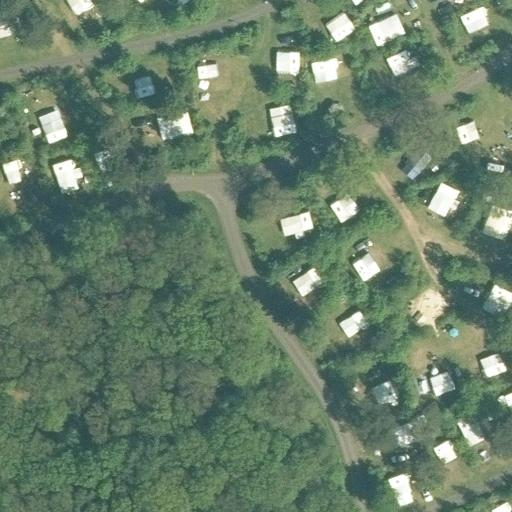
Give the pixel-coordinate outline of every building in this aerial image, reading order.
[(91,0),(61,0),(68,15),(93,5),(91,0)] [(340,2),(321,11),(335,39),(353,30),(340,2)] [(162,117),(168,139),(196,131),(190,109),(162,117)] [(269,117),(277,136),(297,128),(290,109),(269,117)] [(448,177),(425,196),(438,211),(461,192),(448,177)] [(511,234),(511,215),(493,211),(488,229),(511,234)] [(427,366),(435,394),(453,389),(445,361),(427,366)]
